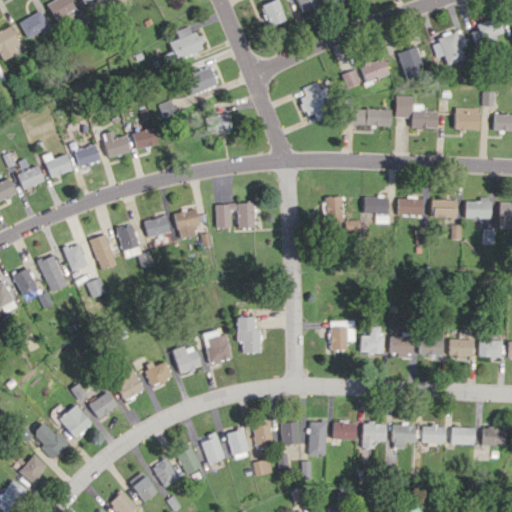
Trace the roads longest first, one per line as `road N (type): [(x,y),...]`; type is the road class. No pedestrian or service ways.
road 1 (residential): [(511,167),(275,161),(151,181),(0,247)]
road 2 (residential): [(52,511),(123,443),(205,399),(299,382),(511,393)]
road 3 (residential): [(299,382),(288,200),(250,81),(213,0)]
road 4 (residential): [(431,0),(289,55),(250,81)]
